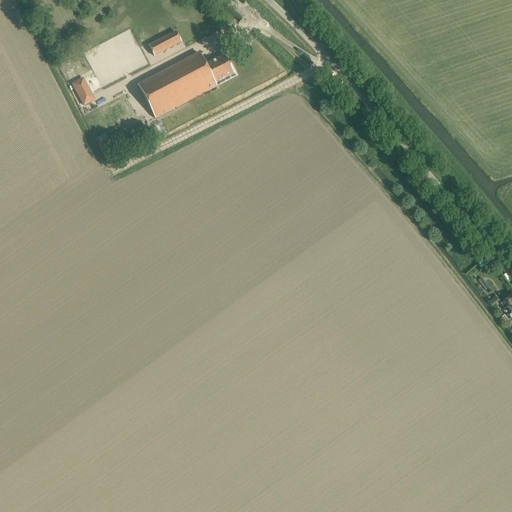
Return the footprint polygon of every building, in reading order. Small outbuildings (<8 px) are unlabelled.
[(176,33),(149,47),(155,58),(181,44),(176,33)] [(134,75),(125,56),(124,53),(116,57),(127,78),(134,75)] [(138,87),(155,119),(217,87),(215,84),(233,75),(224,57),(206,67),(199,54),(138,87)] [(73,86),(84,106),(105,95),(94,75),(73,86)] [(106,135),(96,141),(108,164),(118,159),(106,135)] [(511,295),(501,304),(511,316),(511,314),(511,295)]
